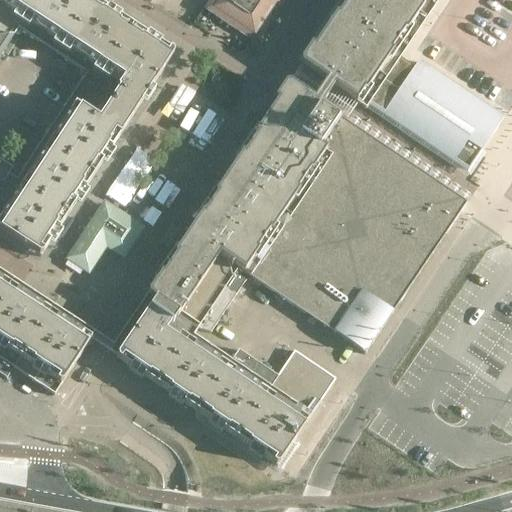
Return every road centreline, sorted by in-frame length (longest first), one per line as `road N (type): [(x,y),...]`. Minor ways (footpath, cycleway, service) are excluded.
road 1 (residential): [(374,388),(486,210),(511,200)]
road 2 (unclassified): [(45,498),(40,424),(67,408),(92,370)]
road 3 (residential): [(374,388),(308,511)]
